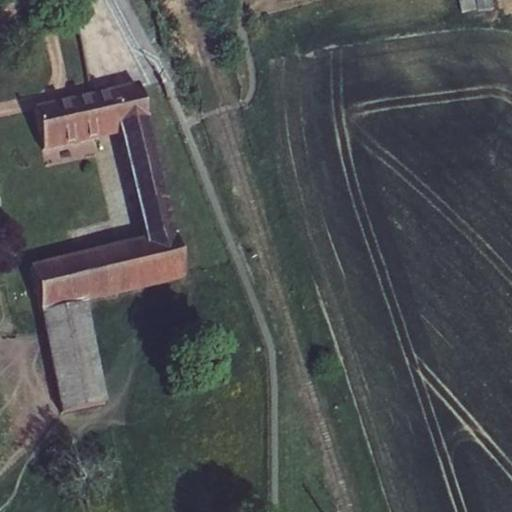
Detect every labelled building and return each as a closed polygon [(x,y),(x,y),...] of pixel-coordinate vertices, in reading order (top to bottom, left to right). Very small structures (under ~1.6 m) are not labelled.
[(481,0),(466,0),(472,24),(487,20),(481,0)] [(502,6),(488,10),(490,21),(505,17),(502,6)] [(147,96),(122,102),(131,142),(155,250),(43,279),(53,325),(94,314),(192,288),(147,96)] [(122,102),(103,106),(113,146),(131,142),(122,102)] [(103,106),(35,121),(44,162),(113,146),(103,106)] [(113,418),(94,314),(53,325),(72,427),(113,418)]
